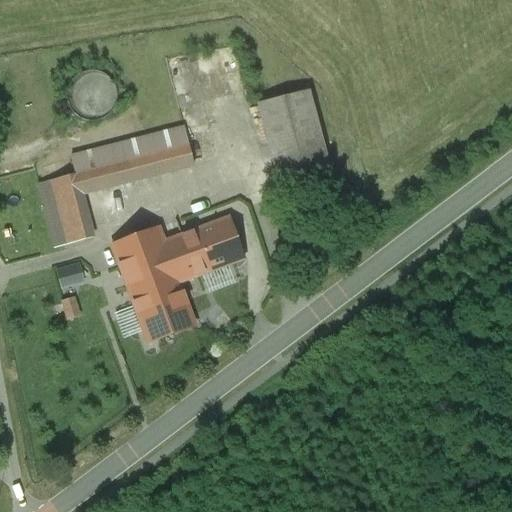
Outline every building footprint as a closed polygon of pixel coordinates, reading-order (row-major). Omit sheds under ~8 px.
[(113,105),(115,96),(113,87),(107,79),(99,74),(90,72),(81,74),(73,80),(68,87),(66,97),(68,106),(74,114),(82,119),(91,121),(100,118),(108,113),(113,105)] [(307,93),(259,106),(279,183),(328,171),(307,93)] [(183,128),(112,147),(116,164),(168,150),(173,169),(193,164),(183,128)] [(112,147),(70,158),(75,176),(68,177),(73,196),(81,195),(173,169),(168,150),(116,164),(112,147)] [(73,196),(68,177),(48,182),(65,246),(85,241),(73,196)] [(93,239),(81,195),(73,196),(85,241),(93,239)] [(229,219),(181,237),(195,277),(244,259),(229,219)] [(157,229),(112,245),(132,300),(178,284),(163,243),(157,229)] [(181,237),(163,243),(178,284),(195,277),(181,237)] [(85,262),(61,269),(67,290),(91,283),(85,262)] [(178,284),(132,300),(148,343),(194,326),(178,284)] [(72,322),(88,317),(82,297),(66,301),(72,322)]
